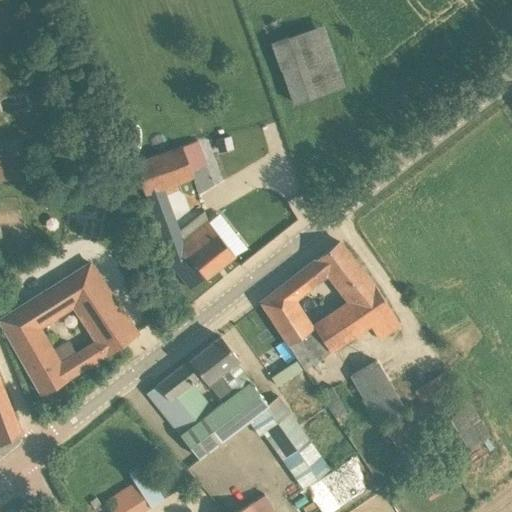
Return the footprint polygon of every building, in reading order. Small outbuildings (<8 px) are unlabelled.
[(341,86),(321,22),(267,39),(287,103),(341,86)] [(191,289),(205,278),(234,255),(207,220),(181,241),(160,188),(192,176),(180,146),(132,165),(143,195),(144,194),(172,265),(191,289)] [(17,155),(0,155),(0,180),(18,181),(17,155)] [(304,369),(390,311),(373,284),(373,285),(339,241),(260,303),(304,369)] [(119,344),(135,331),(89,263),(0,318),(0,320),(41,393),(88,363),(119,344)] [(198,458),(249,420),(260,435),(264,432),(303,488),(329,470),(275,391),(261,373),(250,382),(234,361),(237,359),(220,336),(146,392),(198,458)] [(377,424),(403,407),(373,358),(346,374),(377,424)] [(441,373),(415,392),(424,404),(450,385),(441,373)] [(0,443),(1,446),(20,432),(0,380),(0,443)] [(466,395),(432,415),(458,456),(491,436),(466,395)] [(416,410),(384,429),(395,446),(426,426),(416,410)] [(358,454),(315,480),(332,509),(375,483),(358,454)] [(460,482),(450,464),(418,481),(428,499),(460,482)] [(249,504),(253,511),(279,511),(269,493),(249,504)]
